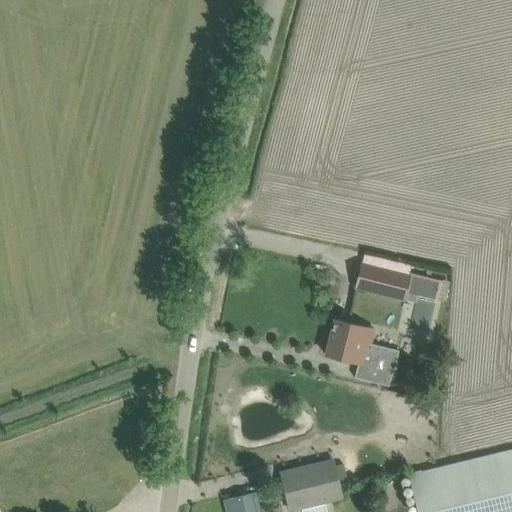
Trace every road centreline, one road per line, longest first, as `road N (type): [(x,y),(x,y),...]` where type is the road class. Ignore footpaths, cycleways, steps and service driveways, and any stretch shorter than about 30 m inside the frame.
road 1 (unclassified): [(166,511),(213,236),(274,0)]
road 2 (track): [(185,372),(147,367),(0,419)]
